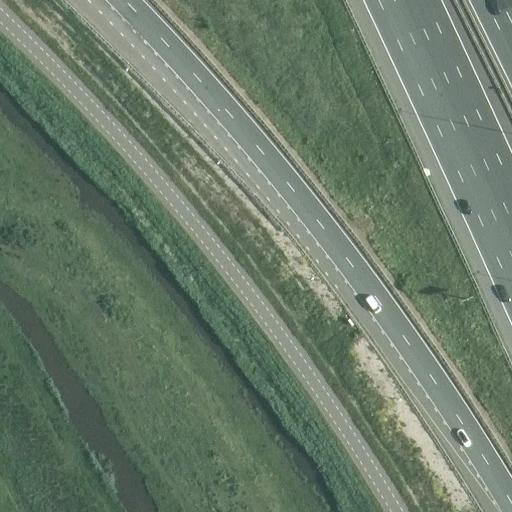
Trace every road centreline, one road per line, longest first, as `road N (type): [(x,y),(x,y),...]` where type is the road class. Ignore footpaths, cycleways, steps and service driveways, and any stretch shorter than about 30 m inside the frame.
road 1 (unknown): [(421,511),(316,349),(223,230),(13,0)]
road 2 (motorway): [(110,0),(217,111),(348,272),(504,511)]
road 3 (unclassified): [(399,511),(173,197),(0,17)]
road 4 (motorway): [(411,0),(511,233)]
